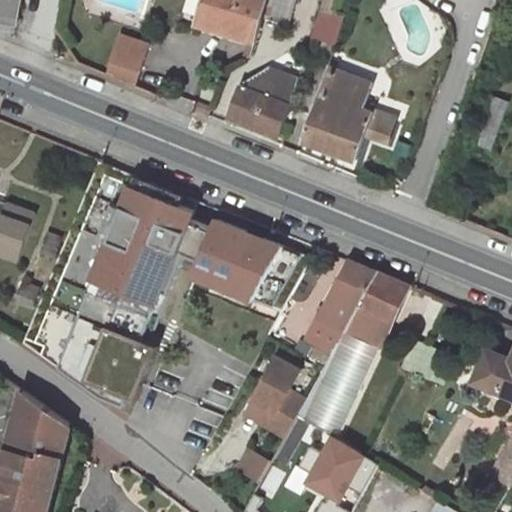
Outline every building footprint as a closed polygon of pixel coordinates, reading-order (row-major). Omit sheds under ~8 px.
[(18,23),(21,0),(0,0),(0,20),(4,21),(4,22),(18,23)] [(250,39),(256,41),(263,17),(267,0),(206,0),(200,24),(250,39)] [(288,24),(294,0),(267,0),(263,17),(288,24)] [(339,0),(323,0),(313,36),(337,43),(346,14),(336,11),(339,0)] [(120,35),(111,60),(141,71),(150,45),(120,35)] [(256,41),(250,39),(244,60),(252,56),(256,41)] [(241,84),(230,116),(281,136),(299,79),(268,67),(241,84)] [(330,67),(305,140),(358,158),(367,132),(389,139),(397,118),(365,107),(374,82),(330,67)] [(493,150),(509,101),(492,95),(476,144),(493,150)] [(117,201),(102,237),(111,240),(60,367),(102,397),(114,402),(118,392),(129,397),(137,401),(160,345),(151,342),(144,339),(154,316),(161,319),(187,254),(201,260),(195,274),(284,310),(314,257),(265,237),(260,250),(249,247),(243,244),(248,230),(218,218),(216,224),(195,215),(197,209),(183,204),(187,194),(138,174),(134,185),(126,205),(117,201)] [(134,185),(125,181),(117,201),(126,205),(134,185)] [(449,213),(466,220),(475,195),(458,189),(449,213)] [(0,252),(20,260),(37,213),(0,200),(0,252)] [(265,237),(248,230),(243,244),(249,247),(260,250),(265,237)] [(43,252),(55,256),(62,238),(50,233),(43,252)] [(380,272),(358,263),(326,320),(320,318),(308,339),(334,353),(380,272)] [(411,284),(380,272),(298,417),(330,431),(327,438),(336,442),(339,436),(340,436),(411,284)] [(24,282),(16,300),(32,307),(40,288),(24,282)] [(151,342),(161,319),(154,316),(144,339),(151,342)] [(429,345),(415,339),(403,367),(417,372),(429,345)] [(443,351),(429,345),(417,372),(432,379),(439,360),(443,351)] [(511,363),(491,355),(482,379),(511,391),(511,363)] [(259,421),(286,436),(307,399),(290,390),(301,369),(278,357),(254,399),(267,406),(259,421)] [(439,360),(432,379),(445,385),(452,366),(439,360)] [(49,511),(73,426),(24,390),(0,478),(0,511),(49,511)] [(118,392),(114,402),(125,406),(129,397),(118,392)] [(285,511),(330,431),(298,417),(286,436),(251,500),(272,511),(285,511)] [(511,440),(492,473),(511,484),(511,483),(511,440)] [(461,511),(441,500),(433,511),(461,511)]
